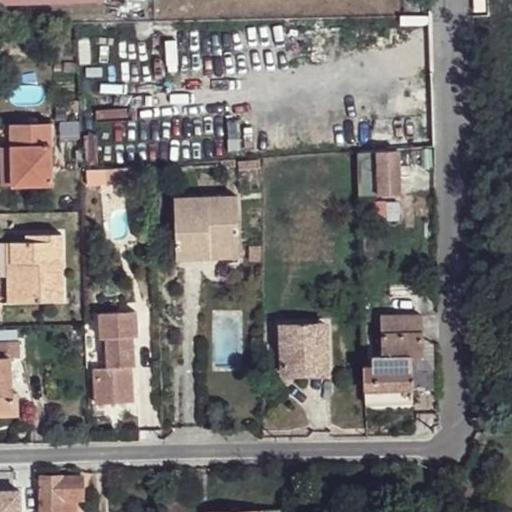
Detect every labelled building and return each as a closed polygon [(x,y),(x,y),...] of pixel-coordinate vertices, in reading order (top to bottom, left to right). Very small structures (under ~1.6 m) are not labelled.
[(0,158),(10,159),(12,184),(53,183),(51,123),(9,124),(0,124),(0,158)] [(378,156),(380,175),(400,174),(399,154),(378,156)] [(0,184),(12,184),(10,159),(0,158),(0,184)] [(238,161),(239,170),(260,167),(260,159),(238,161)] [(177,201),(179,262),(242,260),(240,199),(177,201)] [(7,241),(8,302),(63,300),(62,233),(36,233),(36,241),(26,240),(16,241),(7,241)] [(109,367),(95,368),(96,403),(132,402),(131,367),(134,366),(133,337),(138,336),(136,311),(101,313),(103,351),(108,350),(109,367)] [(364,365),(366,405),(413,403),(412,390),(411,356),(423,356),(423,339),(422,314),(382,315),(383,355),(373,355),(373,365),(364,365)] [(281,326),(283,373),(305,373),(305,364),(327,364),(326,324),(281,326)] [(411,356),(412,390),(423,383),(423,371),(434,370),(434,344),(423,339),(423,356),(411,356)] [(0,341),(0,416),(18,416),(17,392),(11,393),(8,342),(0,341)] [(305,364),(305,373),(328,372),(327,364),(305,364)] [(40,476),(39,511),(62,511),(62,500),(77,499),(83,499),(82,477),(40,476)] [(19,511),(19,490),(0,490),(0,511),(19,511)] [(62,500),(62,511),(77,511),(77,499),(62,500)]
